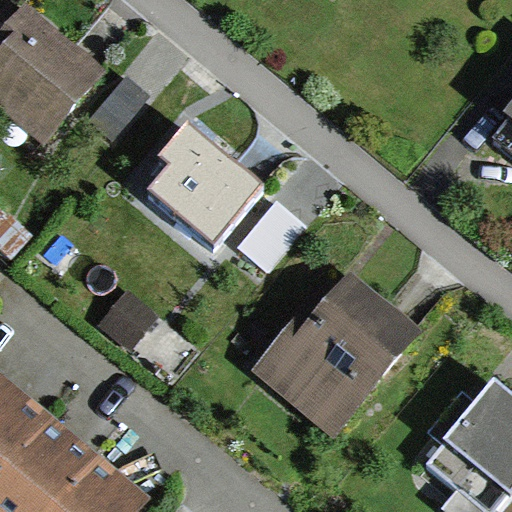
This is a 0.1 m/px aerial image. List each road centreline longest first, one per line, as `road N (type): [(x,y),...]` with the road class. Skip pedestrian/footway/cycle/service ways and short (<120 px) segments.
road 1 (residential): [(154,0),(511,299)]
road 2 (residential): [(267,511),(0,286)]
